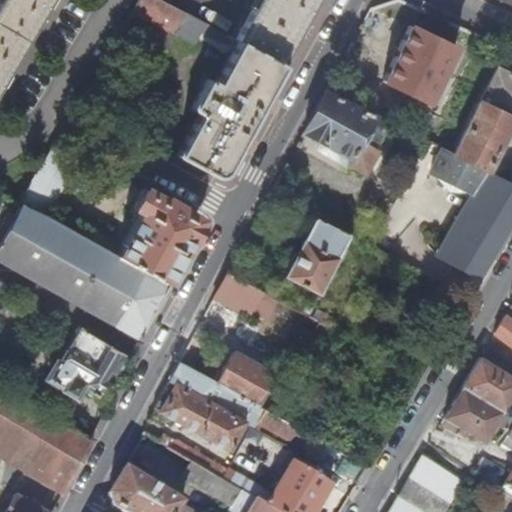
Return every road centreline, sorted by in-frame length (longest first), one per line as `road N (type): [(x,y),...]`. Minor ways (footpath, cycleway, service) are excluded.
road 1 (residential): [(347,0),(77,498)]
road 2 (residential): [(360,511),(511,258)]
